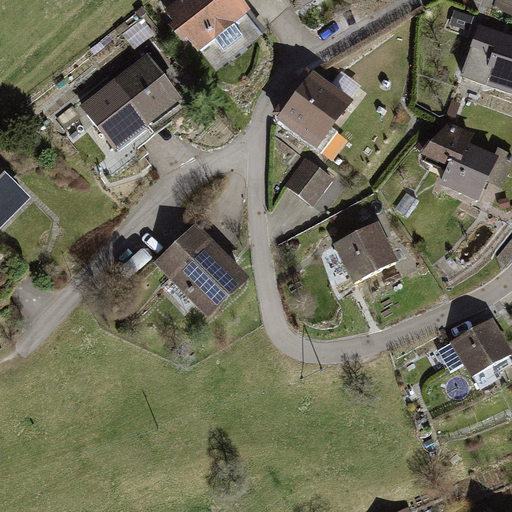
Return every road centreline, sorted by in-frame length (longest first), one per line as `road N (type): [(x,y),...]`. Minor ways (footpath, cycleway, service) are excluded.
road 1 (residential): [(257,151),(258,235),(272,317),(293,350),(342,356),(456,312),(511,279)]
road 2 (residential): [(47,320),(174,185),(257,151)]
road 3 (residential): [(257,151),(263,109),(278,85),(308,57),(414,0)]
